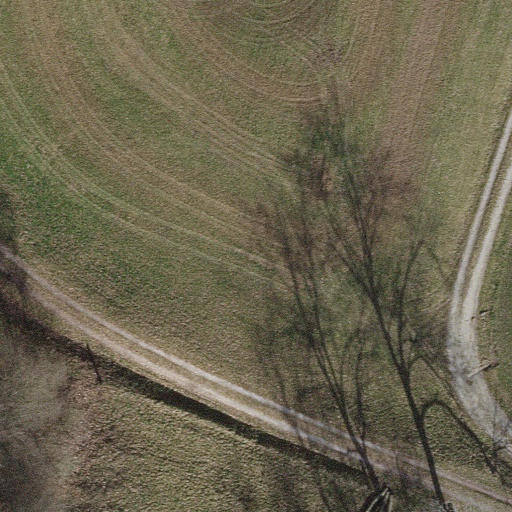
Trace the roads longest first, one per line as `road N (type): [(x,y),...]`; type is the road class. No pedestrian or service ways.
road 1 (track): [(511,507),(362,456),(104,347),(0,259)]
road 2 (track): [(511,439),(494,424),(464,361),(478,250),(511,150)]
